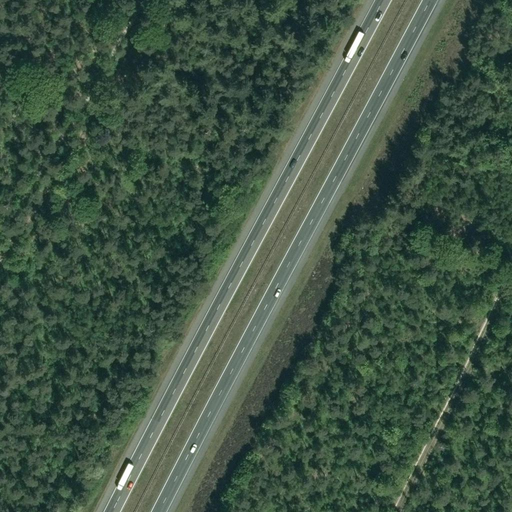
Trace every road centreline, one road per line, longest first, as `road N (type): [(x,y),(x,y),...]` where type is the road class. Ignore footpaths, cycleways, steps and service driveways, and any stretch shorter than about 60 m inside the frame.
road 1 (motorway): [(382,0),(111,511)]
road 2 (motorway): [(158,511),(429,0)]
road 3 (track): [(0,257),(77,144),(157,0)]
road 4 (track): [(398,511),(511,280)]
